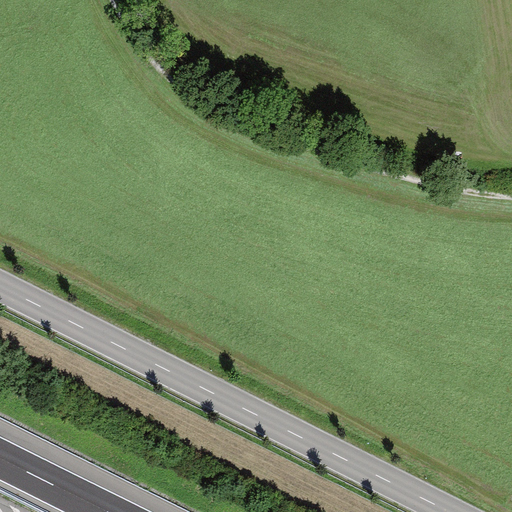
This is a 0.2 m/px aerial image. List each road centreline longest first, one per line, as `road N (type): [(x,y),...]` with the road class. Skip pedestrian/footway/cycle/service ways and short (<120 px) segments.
road 1 (primary): [(0,287),(447,511)]
road 2 (motorway): [(110,511),(0,457)]
